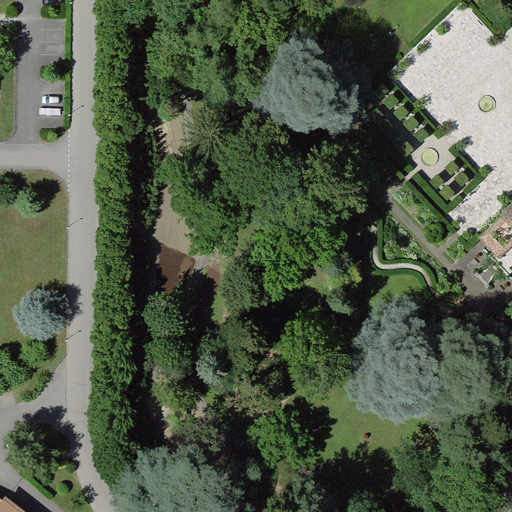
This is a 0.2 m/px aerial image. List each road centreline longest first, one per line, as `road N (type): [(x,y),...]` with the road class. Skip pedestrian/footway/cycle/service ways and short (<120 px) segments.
road 1 (residential): [(83,161),(84,405),(110,511)]
road 2 (residential): [(87,0),(83,161)]
